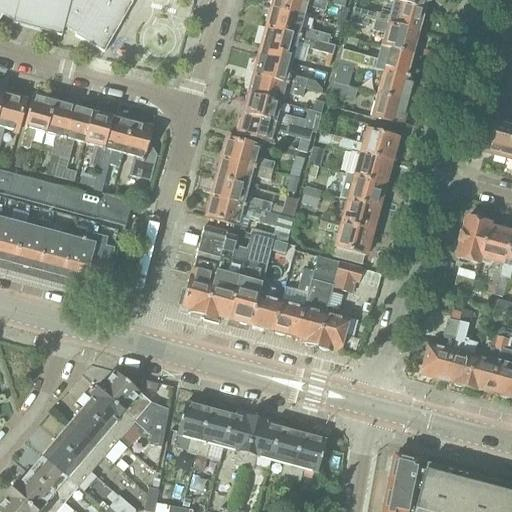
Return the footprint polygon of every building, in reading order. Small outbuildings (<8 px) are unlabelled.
[(0,0),(0,20),(2,16),(13,22),(12,24),(61,37),(63,28),(76,35),(75,36),(104,53),(133,3),(130,1),(130,0),(0,0)] [(314,0),(274,0),(272,10),(304,18),(306,9),(325,14),(327,4),(314,0)] [(314,0),(327,4),(344,9),(346,0),(314,0)] [(385,0),(393,2),(424,10),(426,2),(429,3),(430,0),(385,0)] [(354,8),(352,15),(369,20),(369,21),(375,22),(375,21),(418,33),(424,10),(393,2),(389,17),(354,8)] [(272,10),(267,29),(328,45),(330,36),(301,29),(304,18),(272,10)] [(367,28),(369,21),(369,20),(352,15),(349,23),(367,28)] [(375,22),(373,32),(383,34),(384,35),(381,47),(412,55),(418,33),(375,21),(375,22)] [(262,49),(260,56),(276,60),(278,53),(293,58),(296,47),(332,56),(335,47),(328,45),(267,29),(262,49)] [(342,52),(340,60),(355,64),(383,72),(406,78),(406,77),(412,55),(381,47),(377,61),(342,52)] [(260,56),(255,76),(305,90),(304,90),(322,95),(323,91),(322,91),(315,83),(289,76),(292,65),(293,58),(278,53),(276,60),(260,56)] [(348,87),(355,64),(340,60),(334,84),(348,87)] [(488,80),(499,83),(504,65),(493,62),(488,80)] [(511,92),(511,67),(504,65),(499,83),(498,89),(511,92)] [(383,72),(377,95),(408,104),(414,80),(409,79),(409,78),(406,77),(406,78),(383,72)] [(255,76),(250,96),(282,104),(284,95),(302,100),(304,90),(305,90),(255,76)] [(357,90),(348,87),(334,84),(331,95),(354,101),(357,90)] [(377,95),(370,119),(401,127),(408,104),(377,95)] [(4,96),(0,111),(0,145),(4,130),(17,133),(26,102),(4,96)] [(250,96),(244,115),(304,131),(306,122),(279,115),(282,104),(250,96)] [(34,97),(20,147),(30,150),(35,131),(45,134),(54,103),(50,102),(48,99),(42,97),(38,99),(34,97)] [(321,114),(324,104),(315,102),(313,111),(321,114)] [(54,103),(45,134),(56,137),(51,155),(52,156),(46,176),(54,178),(73,108),(54,103)] [(73,108),(54,178),(74,183),(76,173),(66,170),(69,161),(69,160),(74,142),(84,145),(93,113),(73,108)] [(497,110),(486,153),(507,158),(511,138),(511,131),(503,129),(507,113),(497,110)] [(93,113),(84,145),(95,148),(89,166),(98,169),(112,119),(93,113)] [(244,115),(239,135),(271,144),(274,132),(310,142),(312,134),(304,132),(304,131),(244,115)] [(98,169),(96,178),(105,180),(108,171),(109,166),(120,169),(123,155),(131,124),(112,119),(98,169)] [(131,124),(123,155),(134,158),(129,177),(138,179),(151,129),(147,128),(145,125),(138,123),(135,125),(131,124)] [(319,144),(351,153),(391,163),(394,152),(396,153),(399,143),(397,142),(398,139),(366,131),(362,145),(321,134),(319,144)] [(228,139),(222,160),(272,173),(275,164),(256,159),(259,148),(228,139)] [(324,152),(313,149),(308,165),(319,167),(324,152)] [(345,175),(345,176),(346,176),(385,187),(386,184),(388,185),(390,175),(388,174),(391,163),(351,153),(345,175)] [(23,170),(26,156),(19,154),(15,167),(23,170)] [(298,181),(304,160),(295,157),(289,177),(290,177),(290,179),(298,181)] [(222,161),(217,179),(249,187),(251,179),(270,184),(273,174),(222,161)] [(315,180),(318,168),(311,166),(308,178),(315,180)] [(0,261),(84,284),(84,285),(85,285),(88,285),(90,288),(99,291),(101,289),(105,290),(105,289),(108,287),(110,287),(112,278),(115,277),(116,272),(114,269),(132,204),(132,203),(101,195),(100,198),(92,196),(83,194),(12,175),(0,171),(0,261)] [(82,174),(80,185),(93,189),(96,180),(92,179),(93,177),(82,174)] [(346,176),(340,199),(347,201),(379,210),(379,207),(381,208),(384,198),(382,197),(385,187),(346,176)] [(217,179),(212,198),(269,213),(271,205),(246,198),(249,187),(217,179)] [(294,196),(298,181),(290,179),(286,194),(294,196)] [(305,188),(301,204),(317,209),(321,192),(305,188)] [(212,198),(207,219),(238,227),(241,215),(260,220),(259,223),(265,225),(269,213),(212,198)] [(347,201),(341,224),(372,233),(375,222),(377,223),(380,213),(378,212),(379,210),(347,201)] [(293,222),(296,210),(283,206),(280,219),(293,222)] [(458,243),(456,253),(457,256),(456,259),(479,266),(480,259),(489,226),(490,224),(467,218),(467,220),(464,222),(461,233),(460,233),(458,243)] [(289,232),(292,222),(280,219),(278,228),(289,232)] [(322,219),(319,229),(325,231),(328,221),(322,219)] [(328,221),(325,231),(338,234),(334,248),(366,257),(367,254),(369,255),(371,245),(369,244),(372,233),(341,224),(328,221)] [(489,226),(480,259),(494,263),(491,271),(493,271),(486,294),(495,296),(511,234),(500,231),(501,229),(489,226)] [(198,252),(220,258),(222,250),(226,237),(227,233),(204,227),(200,244),(198,252)] [(511,234),(495,296),(502,298),(511,268),(511,267),(511,234)] [(251,235),(247,249),(227,321),(250,327),(261,287),(262,287),(273,241),(251,235)] [(226,237),(222,250),(220,258),(204,317),(221,322),(221,319),(227,321),(247,249),(234,246),(235,239),(226,237)] [(287,245),(273,242),(271,251),(285,255),(287,245)] [(204,317),(220,258),(198,252),(183,307),(191,309),(190,313),(204,317)] [(304,308),(295,339),(302,341),(302,344),(304,345),(306,346),(312,348),(314,347),(317,348),(326,314),(333,290),(332,290),(339,264),(318,258),(307,295),(304,308)] [(359,285),(363,270),(339,264),(332,290),(333,290),(352,295),(355,284),(359,285)] [(472,291),(474,281),(476,274),(458,269),(454,286),(472,291)] [(262,287),(251,327),(253,327),(252,330),(262,332),(263,330),(273,333),(282,302),(273,300),(275,290),(262,287)] [(282,302),(273,333),(275,333),(277,336),(282,337),(285,336),(295,339),(304,308),(282,302)] [(499,311),(511,314),(511,307),(501,304),(499,311)] [(326,314),(317,348),(319,348),(321,351),(326,352),(329,351),(332,352),(333,349),(340,351),(351,314),(340,311),(338,317),(326,314)] [(422,369),(420,371),(421,374),(420,376),(423,377),(425,379),(430,380),(433,379),(444,382),(452,351),(461,314),(453,312),(450,321),(448,321),(444,337),(443,344),(444,344),(443,348),(429,345),(422,369)] [(452,351),(444,382),(454,385),(456,387),(461,388),(464,387),(466,388),(474,358),(474,357),(474,356),(477,345),(468,342),(468,341),(465,340),(471,314),(462,312),(461,314),(452,351)] [(474,358),(466,388),(468,389),(470,391),(475,392),(478,391),(488,394),(505,333),(495,330),(493,337),(487,360),(487,361),(474,358)] [(511,335),(505,333),(488,394),(499,397),(500,399),(506,400),(508,399),(511,400),(511,395),(511,352),(509,352),(511,340),(511,335)] [(102,382),(96,390),(135,423),(151,404),(115,373),(105,385),(102,382)] [(159,385),(144,381),(142,389),(157,393),(159,385)] [(93,399),(83,410),(119,441),(135,423),(96,390),(90,397),(93,399)] [(178,437),(175,449),(187,452),(186,454),(197,456),(209,411),(185,404),(176,436),(178,437)] [(83,410),(69,426),(105,457),(104,458),(113,465),(117,461),(126,450),(118,442),(119,441),(83,410)] [(209,411),(197,456),(206,459),(210,445),(224,449),(232,417),(209,411)] [(150,437),(151,437),(164,439),(168,416),(154,413),(150,437)] [(232,417),(224,449),(236,452),(233,466),(243,469),(257,420),(247,417),(247,421),(232,417)] [(257,420),(243,469),(253,471),(257,458),(270,461),(279,429),(265,426),(266,422),(257,420)] [(69,426),(56,442),(92,473),(104,458),(105,457),(69,426)] [(279,429),(270,461),(283,465),(280,478),(290,481),(302,436),(279,429)] [(302,436),(290,481),(300,484),(304,471),(317,474),(326,442),(302,436)] [(164,439),(151,437),(149,446),(162,449),(164,439)] [(56,442),(42,458),(78,489),(92,473),(56,442)] [(197,456),(193,470),(203,473),(207,460),(207,459),(206,459),(197,456)] [(42,458),(28,474),(64,505),(78,489),(42,458)] [(393,461),(382,511),(408,511),(418,463),(399,458),(398,460),(395,462),(393,461)] [(121,461),(116,467),(123,473),(128,468),(121,461)] [(511,511),(511,487),(510,487),(427,465),(414,511),(417,511),(511,511)] [(16,483),(10,490),(36,511),(58,511),(64,505),(28,474),(19,485),(16,483)] [(160,481),(153,480),(152,489),(153,490),(157,490),(158,491),(160,481)] [(146,500),(155,502),(157,490),(148,489),(146,500)] [(7,499),(0,507),(0,511),(36,511),(10,490),(4,497),(7,499)] [(135,511),(118,497),(108,509),(111,511),(135,511)] [(153,511),(155,502),(146,500),(143,511),(153,511)]
